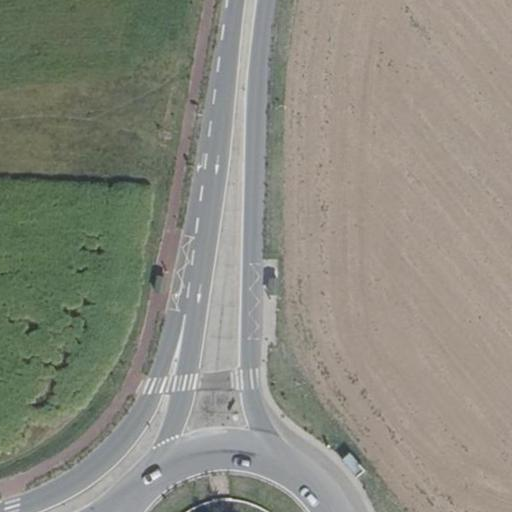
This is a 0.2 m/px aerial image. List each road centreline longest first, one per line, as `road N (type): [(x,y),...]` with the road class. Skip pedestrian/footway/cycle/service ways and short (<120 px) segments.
road 1 (secondary): [(271,460),(247,381),(268,0)]
road 2 (secondary): [(236,0),(194,311)]
road 3 (secondary): [(194,311),(135,427),(116,448),(79,479),(12,511)]
road 4 (secondary): [(194,311),(164,471)]
